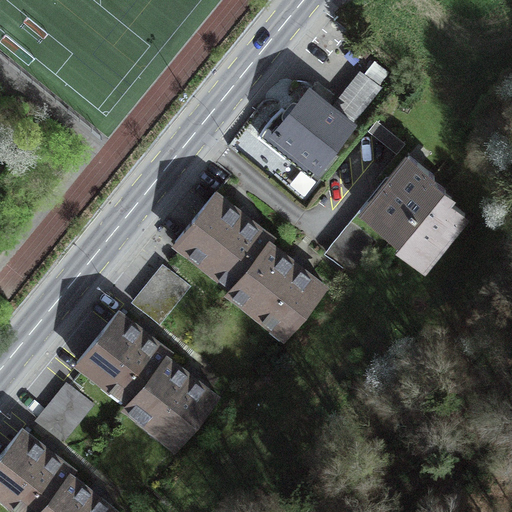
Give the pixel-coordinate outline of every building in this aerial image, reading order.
[(265,128),(261,136),(310,175),(352,123),(309,89),(289,114),(282,109),(276,115),(270,121),(265,128)] [(409,155),(371,202),(382,211),(378,215),(390,225),(398,231),(395,235),(416,252),(419,247),(430,256),(465,213),(449,200),(451,197),(445,192),(446,190),(432,179),(435,176),(409,155)] [(175,240),(232,286),(269,241),(272,238),(215,191),(175,240)] [(351,273),(390,225),(378,215),(382,211),(371,202),(329,255),(351,273)] [(229,290),(285,335),(325,287),(269,241),(232,286),(229,290)] [(146,291),(170,310),(190,285),(166,266),(146,291)] [(170,310),(146,291),(135,304),(159,323),(170,310)] [(78,360),(128,401),(166,354),(170,350),(119,309),(78,360)] [(125,405),(176,446),(217,395),(166,354),(128,401),(125,405)] [(49,409),(74,429),(94,404),(70,384),(49,409)] [(74,429),(49,409),(39,422),(63,441),(74,429)] [(0,492),(4,496),(23,511),(37,511),(70,472),(73,468),(22,427),(0,454),(0,492)] [(118,511),(70,472),(37,511),(118,511)]
